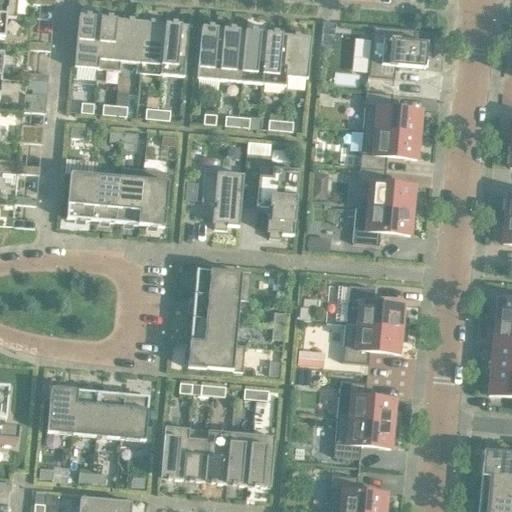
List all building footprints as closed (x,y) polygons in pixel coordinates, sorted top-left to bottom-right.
[(0,0),(0,17),(15,19),(16,0),(0,0)] [(15,21),(15,19),(0,17),(0,40),(3,41),(5,20),(15,21)] [(96,71),(101,20),(78,18),(73,69),(96,71)] [(117,73),(122,22),(101,20),(96,71),(117,73)] [(139,75),(144,24),(122,22),(117,73),(119,74),(120,64),(139,66),(138,75),(139,75)] [(161,77),(166,26),(144,24),(139,75),(161,77)] [(333,51),(335,28),(335,25),(322,24),(320,50),(333,51)] [(183,79),(188,28),(166,26),(161,77),(183,79)] [(431,58),(433,37),(433,36),(414,34),(414,32),(372,28),(367,80),(393,82),(394,69),(424,71),(425,58),(431,58)] [(219,83),(224,32),(201,30),(196,81),(219,83)] [(240,85),(245,34),(224,32),(219,83),(240,85)] [(262,87),(267,36),(245,34),(240,85),(262,87)] [(283,89),(288,38),(267,36),(262,87),(283,89)] [(307,81),(311,40),(288,38),(283,89),(285,89),(286,79),(307,81)] [(50,54),(51,46),(29,44),(28,52),(50,54)] [(47,85),(48,77),(26,75),(25,83),(47,85)] [(391,110),(392,97),(366,94),(362,132),(418,137),(420,113),(391,110)] [(44,116),(46,98),(24,96),(22,114),(44,116)] [(80,115),(92,116),(93,106),(81,105),(80,115)] [(114,118),(114,108),(102,107),(102,117),(114,118)] [(126,120),(126,109),(114,108),(114,118),(126,120)] [(157,122),(157,112),(145,111),(144,121),(157,122)] [(169,124),(170,113),(157,112),(157,122),(169,124)] [(203,127),(215,128),(216,118),(204,116),(203,127)] [(236,130),(237,119),(225,118),(224,129),(236,130)] [(258,132),(259,120),(249,119),(249,121),(237,119),(236,130),(258,132)] [(279,134),(280,123),(268,122),(267,133),(279,134)] [(291,135),(292,125),(280,123),(279,134),(291,135)] [(41,147),(43,129),(21,127),(19,145),(41,147)] [(83,141),(84,131),(70,130),(69,140),(83,141)] [(416,162),(418,137),(362,132),(359,170),(385,173),(386,159),(416,162)] [(122,145),(123,135),(109,134),(108,143),(122,145)] [(135,146),(136,136),(123,135),(122,145),(135,146)] [(174,149),(175,140),(162,138),(161,148),(174,149)] [(264,159),(265,146),(246,144),(245,157),(264,159)] [(202,146),(190,145),(189,157),(201,158),(202,146)] [(38,178),(39,170),(17,168),(17,176),(38,178)] [(293,238),(299,173),(259,169),(255,213),(270,215),(268,241),(280,242),(281,237),(293,238)] [(119,180),(114,225),(122,226),(132,227),(138,227),(143,173),(142,173),(119,170),(119,180)] [(413,189),(383,186),(385,173),(359,170),(358,184),(370,185),(367,208),(367,209),(411,213),(413,189)] [(143,173),(138,227),(146,228),(156,229),(163,230),(168,175),(143,173)] [(238,229),(243,177),(203,174),(201,204),(216,206),(215,212),(213,211),(211,225),(214,226),(213,232),(226,233),(226,228),(238,229)] [(325,202),(327,176),(313,175),(311,201),(325,202)] [(70,176),(66,221),(75,222),(85,223),(91,223),(95,178),(70,176)] [(95,178),(91,223),(99,224),(109,225),(114,225),(119,180),(95,178)] [(186,185),(185,202),(196,203),(197,186),(186,185)] [(36,209),(36,201),(15,199),(14,207),(36,209)] [(409,238),(411,213),(367,209),(367,208),(355,207),(352,246),(378,248),(379,235),(409,238)] [(34,231),(34,223),(12,221),(12,229),(34,231)] [(511,221),(504,221),(502,246),(511,247),(511,221)] [(308,252),(327,254),(329,242),(309,240),(308,252)] [(248,302),(250,277),(196,272),(194,297),(248,302)] [(285,293),(286,280),(277,279),(275,292),(285,293)] [(338,288),(335,323),(345,324),(345,327),(406,333),(407,321),(401,321),(403,307),(373,305),(374,292),(338,288)] [(236,325),(238,303),(248,303),(248,302),(194,297),(191,321),(236,325)] [(511,301),(497,300),(494,325),(511,326),(511,301)] [(310,324),(311,309),(299,308),(298,323),(310,324)] [(282,329),(283,316),(273,315),(272,328),(282,329)] [(234,347),(236,325),(191,321),(189,345),(244,350),(244,348),(234,347)] [(511,350),(511,326),(494,325),(492,349),(511,350)] [(345,327),(341,365),(367,367),(368,354),(398,357),(399,343),(405,344),(406,333),(345,327)] [(281,342),(282,329),(272,328),(271,342),(281,342)] [(241,375),(244,350),(189,345),(187,370),(241,375)] [(511,350),(492,349),(490,372),(511,374),(511,350)] [(322,370),(324,355),(298,352),(297,367),(322,370)] [(277,378),(278,365),(269,364),(267,378),(277,378)] [(308,389),(310,371),(294,370),(293,388),(308,389)] [(511,374),(490,372),(488,398),(511,399),(511,374)] [(364,399),(365,386),(340,384),(336,421),(392,426),(398,427),(399,416),(393,415),(394,402),(364,399)] [(190,397),(191,387),(179,386),(178,396),(190,397)] [(212,399),(213,389),(201,388),(200,398),(212,399)] [(224,400),(225,390),(213,389),(212,399),(224,400)] [(0,391),(0,446),(15,447),(16,434),(0,432),(0,424),(4,425),(7,392),(0,391)] [(71,438),(75,393),(50,391),(46,436),(71,438)] [(255,402),(256,392),(244,391),(243,401),(255,402)] [(267,404),(268,393),(256,392),(255,402),(267,404)] [(95,440),(99,395),(75,393),(71,438),(95,440)] [(119,442),(123,397),(99,395),(95,440),(119,442)] [(144,445),(148,399),(123,397),(119,442),(144,445)] [(390,451),(392,426),(336,421),(333,459),(359,462),(360,449),(390,451)] [(183,483),(187,432),(164,430),(160,481),(183,483)] [(204,485),(208,434),(187,432),(183,483),(204,485)] [(225,487),(230,436),(208,434),(204,485),(225,487)] [(247,488),(251,438),(230,436),(225,487),(247,488)] [(270,491),(274,440),(251,438),(247,488),(270,491)] [(511,455),(483,453),(481,477),(511,480),(511,455)] [(52,482),(53,472),(39,471),(38,481),(52,482)] [(91,485),(92,476),(78,475),(77,484),(91,485)] [(104,487),(105,477),(92,476),(91,485),(104,487)] [(511,480),(481,477),(478,503),(511,505),(511,480)] [(357,480),(331,478),(327,511),(384,511),(386,496),(356,493),(357,480)] [(143,490),(144,481),(131,479),(130,489),(143,490)] [(0,492),(10,493),(10,485),(0,484),(0,492)] [(43,511),(44,507),(45,496),(35,495),(33,511),(43,511)] [(130,511),(131,505),(80,500),(78,511),(130,511)] [(511,511),(511,505),(478,503),(477,511),(511,511)]
